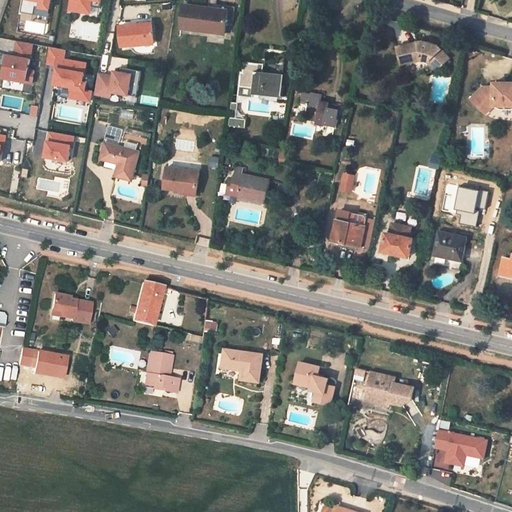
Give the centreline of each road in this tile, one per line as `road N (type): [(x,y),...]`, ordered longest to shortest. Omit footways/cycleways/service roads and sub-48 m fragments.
road 1 (secondary): [(511,350),(0,223)]
road 2 (unclassified): [(484,511),(276,450),(0,404)]
road 3 (residential): [(511,36),(393,3)]
